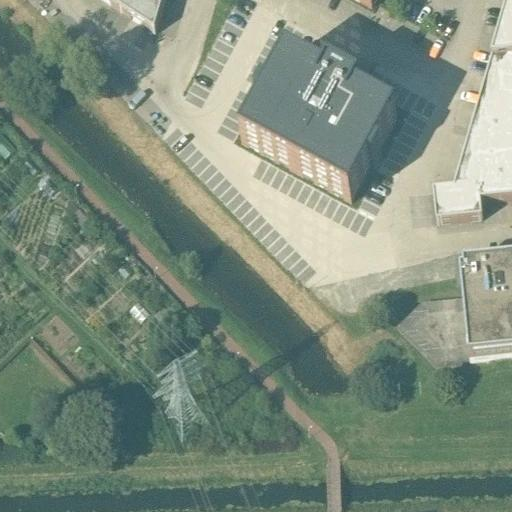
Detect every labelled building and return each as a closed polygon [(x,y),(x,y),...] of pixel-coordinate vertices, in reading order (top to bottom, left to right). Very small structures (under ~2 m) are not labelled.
[(99,0),(156,35),(166,0),(99,0)] [(350,0),(372,12),(378,0),(350,0)] [(511,11),(508,12),(502,32),(455,194),(434,196),(437,228),(483,223),(481,206),(511,203),(511,11)] [(261,111),(242,146),(352,206),(371,170),(375,173),(383,159),(379,156),(396,125),(398,121),(359,100),(362,94),(330,77),(327,83),(287,62),(280,76),(268,97),(264,94),(257,108),(261,111)] [(40,173),(31,163),(24,169),(33,179),(40,173)] [(72,220),(83,232),(90,225),(79,213),(72,220)] [(462,277),(471,366),(511,361),(511,265),(464,270),(465,276),(462,277)] [(437,360),(436,318),(455,317),(455,307),(401,308),(402,342),(419,342),(420,360),(437,360)] [(174,327),(164,316),(155,325),(165,336),(174,327)] [(103,394),(97,387),(90,393),(97,400),(103,394)] [(35,432),(21,444),(29,454),(43,441),(35,432)]
